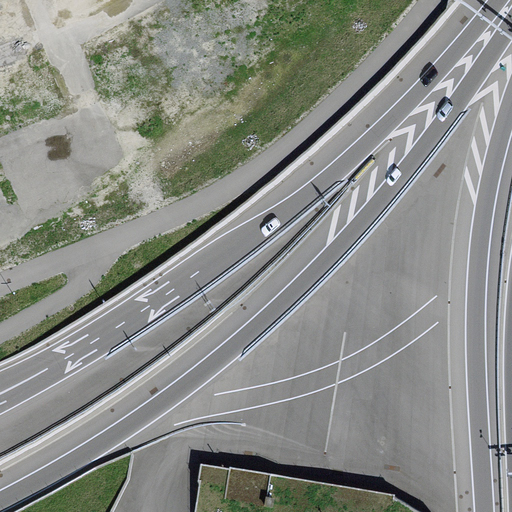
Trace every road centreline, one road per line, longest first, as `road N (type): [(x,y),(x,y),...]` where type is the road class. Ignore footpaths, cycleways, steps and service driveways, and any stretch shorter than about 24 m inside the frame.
road 1 (motorway): [(511,26),(364,223),(259,330),(98,453),(0,501)]
road 2 (motorway): [(497,0),(444,65),(280,216),(0,392)]
road 3 (motorway): [(511,108),(479,289),(485,511)]
